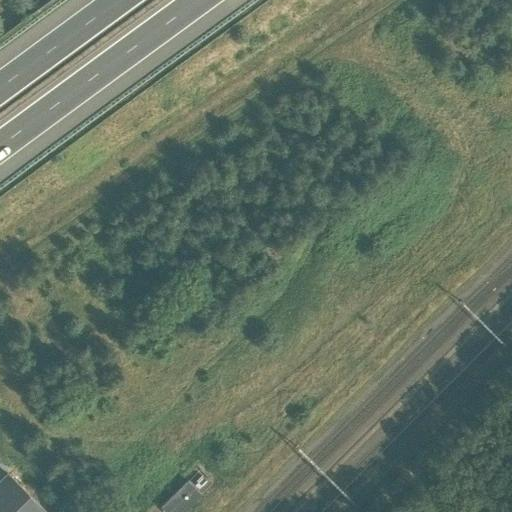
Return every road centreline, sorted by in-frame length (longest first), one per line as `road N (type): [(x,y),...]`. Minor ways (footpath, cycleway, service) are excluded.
road 1 (motorway): [(0,156),(209,0)]
road 2 (unclassified): [(511,374),(377,511)]
road 3 (motorway): [(127,0),(0,93)]
